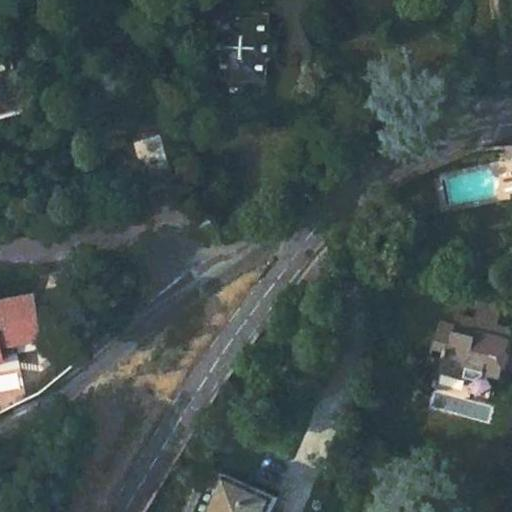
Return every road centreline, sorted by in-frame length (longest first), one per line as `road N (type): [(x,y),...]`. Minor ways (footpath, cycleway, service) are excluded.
road 1 (residential): [(304,241),(123,511)]
road 2 (residential): [(205,285),(90,371),(0,423)]
road 3 (residential): [(511,122),(418,149),(329,210),(304,241)]
road 4 (residential): [(0,250),(114,228),(176,258),(205,285)]
